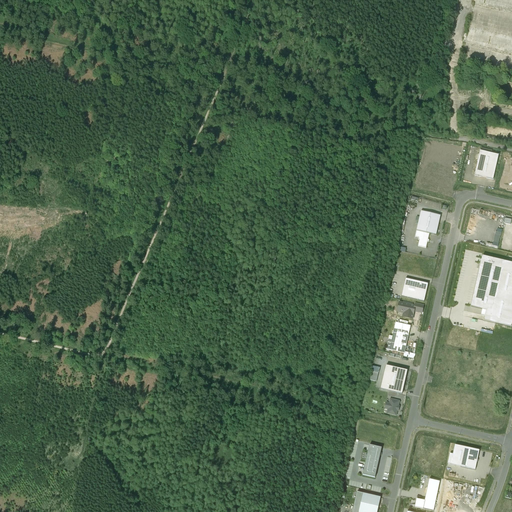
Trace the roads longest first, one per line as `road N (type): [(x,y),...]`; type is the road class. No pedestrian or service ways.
road 1 (track): [(221,84),(108,348),(94,356),(0,335)]
road 2 (unclassified): [(411,421),(459,201),(469,195),(511,204)]
road 3 (track): [(464,139),(221,82)]
road 4 (track): [(221,84),(0,28)]
